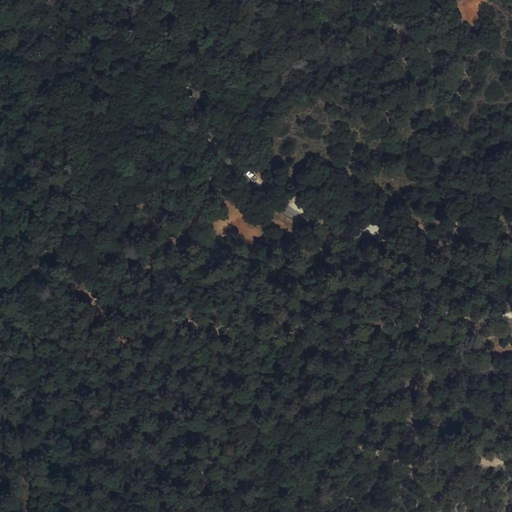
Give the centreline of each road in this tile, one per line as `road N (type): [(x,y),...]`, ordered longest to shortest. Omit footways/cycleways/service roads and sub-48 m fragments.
road 1 (track): [(511,314),(447,311),(331,346),(193,316),(148,324),(86,307),(0,306)]
road 2 (track): [(177,511),(202,480),(284,450),(411,468),(511,457)]
